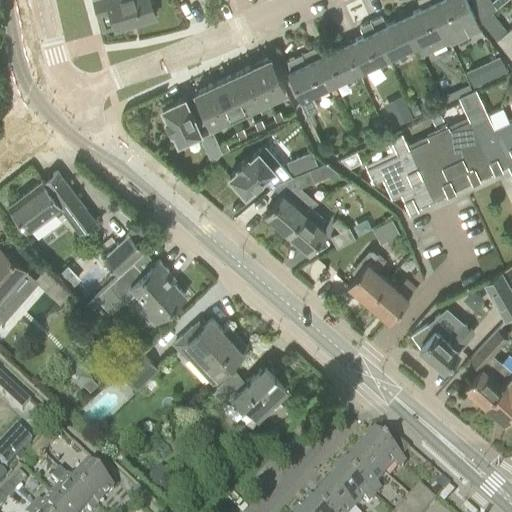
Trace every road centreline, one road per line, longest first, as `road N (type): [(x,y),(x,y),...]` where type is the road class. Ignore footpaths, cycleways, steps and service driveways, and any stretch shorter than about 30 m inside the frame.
road 1 (secondary): [(371,377),(118,160),(59,97)]
road 2 (residential): [(59,97),(194,52),(307,0)]
road 3 (residential): [(371,377),(376,355),(458,259),(439,212)]
road 4 (secondary): [(502,492),(371,377)]
road 5 (residential): [(267,511),(371,377)]
